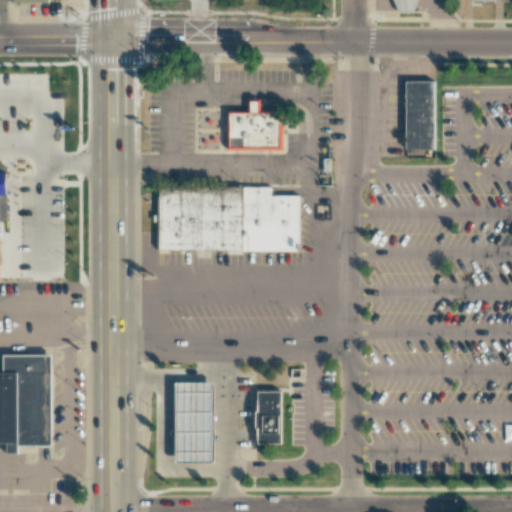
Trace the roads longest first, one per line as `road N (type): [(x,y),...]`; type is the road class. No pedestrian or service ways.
road 1 (primary): [(113,511),(112,0)]
road 2 (tertiary): [(511,40),(0,40)]
